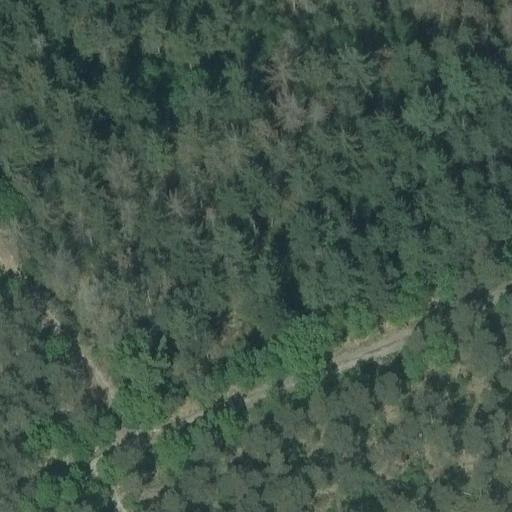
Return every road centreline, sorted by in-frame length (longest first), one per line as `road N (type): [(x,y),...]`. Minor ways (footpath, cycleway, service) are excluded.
road 1 (track): [(0,485),(511,285)]
road 2 (track): [(0,270),(34,315),(131,511)]
